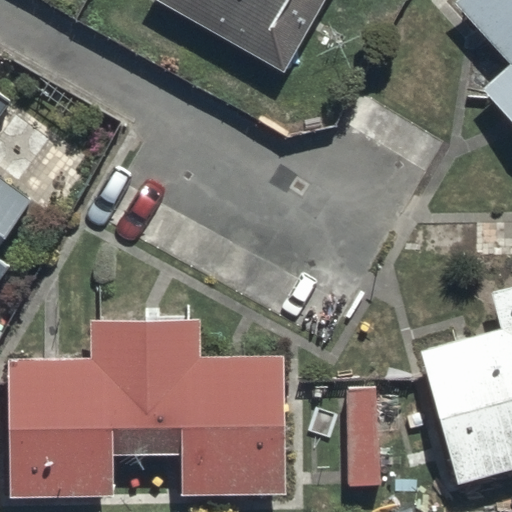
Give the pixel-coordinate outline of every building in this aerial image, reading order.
[(151,0),(150,4),(284,73),(324,0),(151,0)] [(511,0),(460,0),(451,9),(506,69),(477,96),(511,132),(511,0)] [(0,121),(14,101),(0,91),(0,279),(7,269),(0,264),(0,243),(30,201),(0,180),(0,121)] [(511,288),(488,296),(498,333),(418,355),(431,404),(418,408),(442,497),(511,477),(511,288)] [(180,498),(282,497),(283,360),(196,360),(196,322),(90,323),(90,358),(8,359),(10,503),(114,502),(114,460),(179,460),(180,498)] [(376,388),(346,387),(344,487),(374,488),(376,388)]
